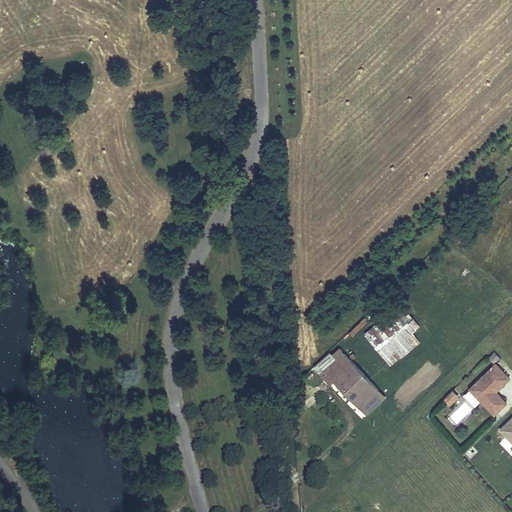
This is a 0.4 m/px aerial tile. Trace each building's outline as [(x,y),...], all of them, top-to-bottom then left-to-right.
[(420,342),(412,332),(420,327),(407,310),(381,329),(387,337),(376,345),(390,365),(420,342)] [(334,385),(341,392),(361,375),(346,358),(322,380),(329,388),(334,385)] [(473,408),(481,401),(494,415),(508,403),(497,391),(511,378),(496,362),(461,395),(473,408)] [(378,394),(361,375),(341,392),(359,412),(378,394)] [(452,389),(443,398),(450,405),(459,395),(452,389)] [(449,415),(457,424),(472,409),(464,401),(449,415)] [(504,437),(499,442),(511,455),(511,415),(497,430),(504,437)]
